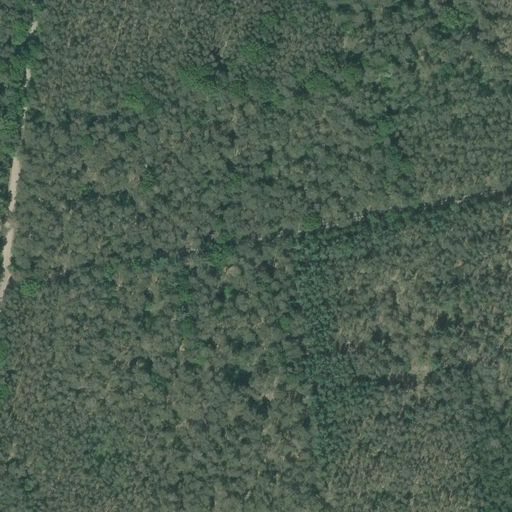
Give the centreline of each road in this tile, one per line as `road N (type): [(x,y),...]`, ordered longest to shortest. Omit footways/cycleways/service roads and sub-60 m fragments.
road 1 (track): [(2,284),(511,191)]
road 2 (track): [(444,203),(478,511)]
road 3 (track): [(33,0),(2,284)]
